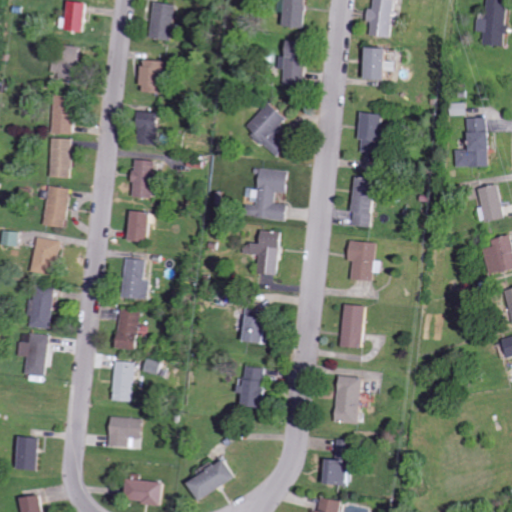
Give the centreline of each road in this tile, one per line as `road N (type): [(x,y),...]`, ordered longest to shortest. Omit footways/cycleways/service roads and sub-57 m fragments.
road 1 (residential): [(236,511),(274,485),(293,450),(344,0)]
road 2 (residential): [(95,511),(77,485),(76,450),(129,0)]
